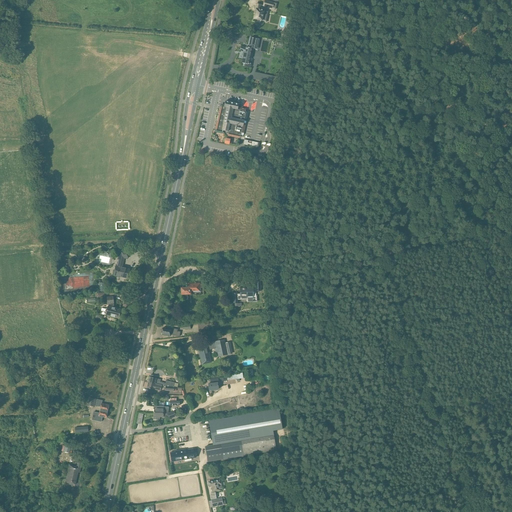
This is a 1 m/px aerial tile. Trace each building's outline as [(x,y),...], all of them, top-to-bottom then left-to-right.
[(265,0),(264,0),(263,6),(276,10),(277,3),(265,0)] [(256,9),(254,19),(262,20),(264,11),(260,10),(261,8),(260,8),(261,5),(256,4),(255,9),(256,9)] [(244,66),(250,68),(251,64),(249,63),(250,58),(256,60),(260,40),(256,39),(256,38),(251,37),(248,47),(246,47),(245,48),(241,46),(239,50),(244,52),(242,63),(245,64),(244,66)] [(273,83),(275,77),(260,74),(258,80),(273,83)] [(224,107),(220,106),(215,132),(221,134),(222,130),(228,132),(227,133),(240,136),(246,111),(238,109),(239,104),(225,101),(224,107)] [(127,251),(120,252),(119,252),(117,259),(119,260),(117,267),(116,266),(114,275),(128,279),(130,270),(126,269),(126,268),(122,267),(124,258),(128,258),(127,251)] [(256,291),(261,291),(260,281),(255,281),(256,288),(253,288),(253,287),(247,287),(246,287),(246,288),(247,299),(247,302),(256,301),(256,296),(254,296),(253,291),(256,291)] [(181,288),(182,295),(186,294),(186,297),(191,297),(190,292),(200,291),(199,283),(188,284),(188,288),(181,288)] [(247,299),(246,288),(240,288),(240,294),(238,294),(238,293),(232,293),(233,303),(238,303),(238,301),(238,299),(247,299)] [(120,310),(108,307),(107,312),(106,315),(118,318),(120,310)] [(199,331),(209,329),(209,322),(198,323),(199,331)] [(163,328),(162,335),(170,336),(170,335),(179,336),(180,332),(178,331),(178,330),(173,329),(173,330),(171,330),(163,328)] [(198,346),(199,349),(202,364),(211,362),(208,352),(216,350),(217,357),(228,355),(232,354),(231,346),(226,346),(226,343),(225,343),(224,340),(214,342),(206,343),(206,345),(198,346)] [(243,378),(243,372),(227,375),(228,380),(243,378)] [(150,377),(149,377),(148,382),(166,385),(166,383),(156,381),(157,379),(156,379),(157,377),(150,375),(150,377)] [(208,384),(209,390),(218,389),(217,382),(218,382),(217,376),(210,377),(211,384),(208,384)] [(147,388),(155,390),(161,391),(166,391),(166,386),(167,386),(166,385),(148,382),(147,388)] [(94,407),(96,399),(89,397),(87,405),(94,407)] [(239,458),(244,457),(243,455),(276,449),(273,430),(282,428),(279,408),(208,421),(213,445),(205,446),(208,462),(239,456),(239,458)] [(169,413),(168,413),(154,412),(153,419),(160,420),(160,417),(164,417),(170,417),(170,419),(176,417),(174,411),(169,413)] [(184,459),(192,458),(196,457),(194,449),(186,450),(183,450),(184,459)] [(183,450),(175,452),(170,453),(172,462),(184,459),(183,450)] [(78,472),(80,473),(83,461),(78,460),(77,467),(69,465),(66,483),(75,485),(78,472)] [(211,492),(211,493),(215,492),(221,491),(221,489),(222,489),(220,480),(208,482),(209,486),(211,486),(212,492),(211,492)] [(217,500),(215,492),(211,493),(210,494),(212,501),(209,501),(210,508),(226,505),(225,498),(217,500)]
